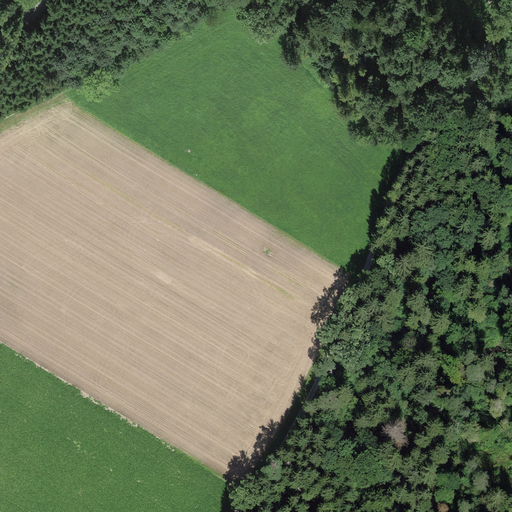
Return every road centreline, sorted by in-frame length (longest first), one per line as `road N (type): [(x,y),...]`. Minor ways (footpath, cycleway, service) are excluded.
road 1 (track): [(235,511),(327,357),(411,152),(481,63),(492,37),(488,0)]
road 2 (track): [(0,120),(220,1)]
